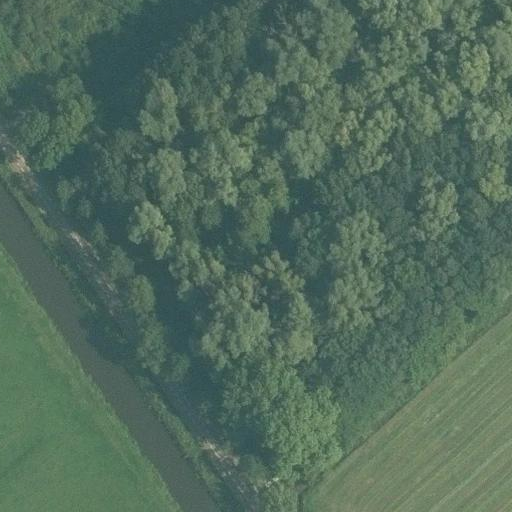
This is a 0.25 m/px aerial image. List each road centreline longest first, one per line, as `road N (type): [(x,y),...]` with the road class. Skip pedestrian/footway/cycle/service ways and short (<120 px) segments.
road 1 (tertiary): [(256,511),(0,137)]
road 2 (track): [(0,137),(41,109),(0,50)]
